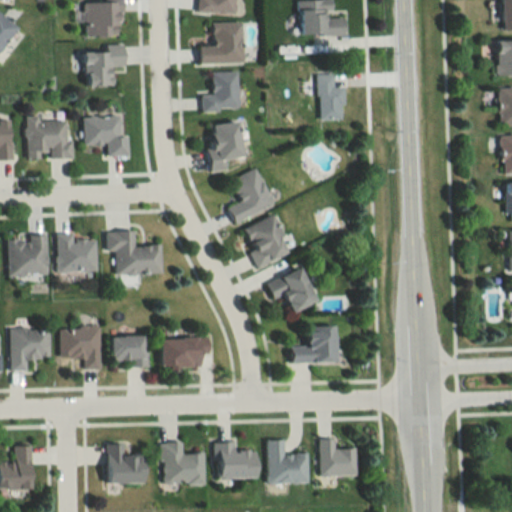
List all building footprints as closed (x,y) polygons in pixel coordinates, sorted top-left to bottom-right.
[(232,0),(194,0),(194,12),(232,13),(232,0)] [(328,0),(294,0),(295,35),(342,35),(342,17),(328,17),(328,0)] [(511,28),(511,0),(498,0),(500,29),(511,28)] [(82,36),(119,36),(119,2),(82,2),(82,36)] [(0,46),(16,28),(0,14),(0,46)] [(196,46),(196,63),(239,63),(238,22),(210,22),(210,46),(196,46)] [(511,40),(494,40),(493,75),(511,75),(511,40)] [(82,87),(110,86),(109,67),(122,66),(121,46),(81,47),(82,87)] [(198,94),(198,110),(234,110),(234,71),(208,71),(209,94),(198,94)] [(340,119),(340,87),(330,87),(329,74),(313,74),(314,119),(340,119)] [(511,86),(496,87),(496,125),(511,124),(511,86)] [(22,117),(23,159),(68,158),(67,120),(37,121),(37,116),(22,117)] [(80,144),(103,144),(103,156),(124,156),(124,137),(116,137),(116,116),(80,116),(80,144)] [(0,120),(0,160),(8,160),(8,121),(0,120)] [(223,170),(222,159),(239,157),(235,122),(204,125),(209,171),(223,170)] [(511,134),(498,135),(498,174),(511,173),(511,134)] [(251,167),(225,181),(236,201),(224,207),(233,224),(271,204),(251,167)] [(511,182),(503,183),(503,219),(511,219),(511,182)] [(241,228),(251,250),(246,252),(253,268),(287,253),(269,215),(241,228)] [(103,251),(112,251),(112,273),(158,272),(157,245),(131,246),(130,230),(103,231),(103,251)] [(52,233),(52,271),(92,271),(92,239),(69,239),(69,233),(52,233)] [(43,235),(3,236),(4,276),(44,275),(43,235)] [(299,268),(263,283),(270,299),(282,294),(289,312),(314,302),(299,268)] [(306,345),(288,346),(288,363),(334,362),(333,325),(306,326),(306,345)] [(56,358),(80,358),(80,368),(96,368),(96,326),(55,327),(56,358)] [(46,359),(46,327),(6,328),(6,371),(24,370),(24,359),(46,359)] [(144,365),(143,335),(107,336),(108,367),(144,365)] [(157,339),(158,369),(197,368),(197,353),(206,353),(205,337),(157,339)] [(332,439),(316,439),(316,476),(353,476),(353,449),(332,449),(332,439)] [(264,484),(305,484),(305,454),(281,454),(281,441),(264,441),(264,484)] [(254,479),(253,451),(232,452),(231,442),(212,443),(213,480),(254,479)] [(201,485),(201,454),(179,454),(179,443),(158,443),(158,485),(201,485)] [(103,484),(142,484),(142,456),(120,456),(120,444),(103,444),(103,484)] [(0,462),(0,489),(28,489),(28,446),(10,446),(10,462),(0,462)]
